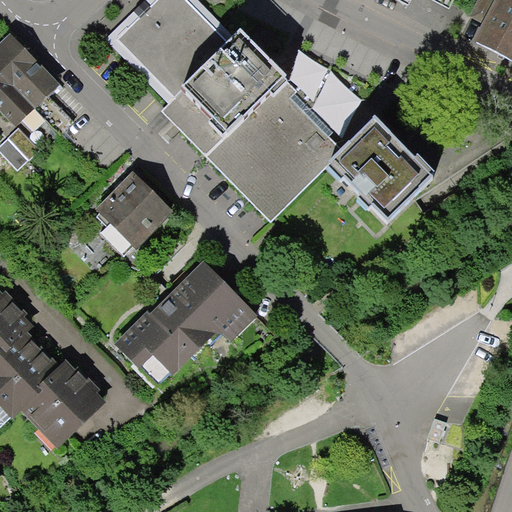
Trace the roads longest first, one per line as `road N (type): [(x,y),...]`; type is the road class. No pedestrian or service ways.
road 1 (residential): [(36,38),(365,380),(432,511)]
road 2 (residential): [(0,262),(125,399)]
road 3 (residential): [(356,0),(511,90)]
